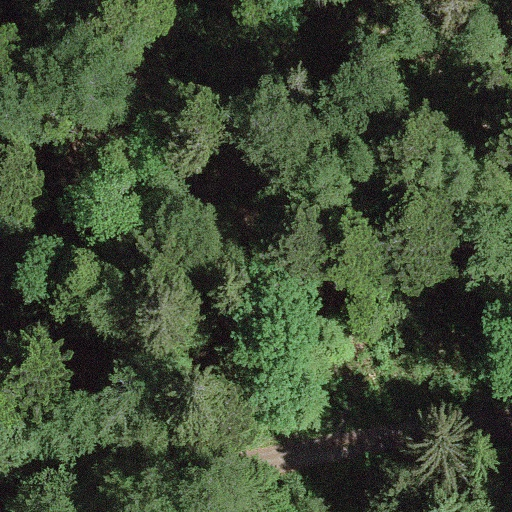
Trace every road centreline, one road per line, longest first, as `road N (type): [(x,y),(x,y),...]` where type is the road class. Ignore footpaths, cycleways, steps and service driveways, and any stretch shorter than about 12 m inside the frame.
road 1 (track): [(427,0),(163,140),(54,234),(0,307)]
road 2 (track): [(511,440),(283,455),(9,511)]
